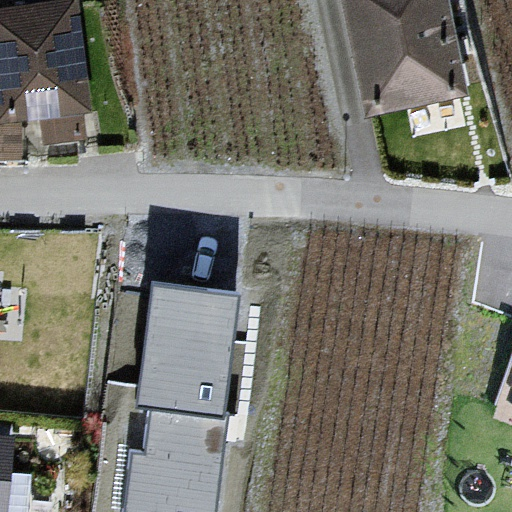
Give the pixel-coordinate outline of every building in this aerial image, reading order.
[(425,0),(325,0),(363,114),(443,99),(401,28),(434,27),(425,0)] [(58,3),(0,6),(0,113),(6,116),(26,121),(31,143),(70,148),(68,114),(76,114),(58,3)] [(238,296),(155,285),(139,405),(154,406),(147,456),(133,454),(125,511),(176,511),(184,511),(214,511),(227,416),(223,415),(238,296)] [(511,359),(495,405),(511,411),(511,359)] [(0,511),(9,511),(16,435),(0,433),(0,511)]
